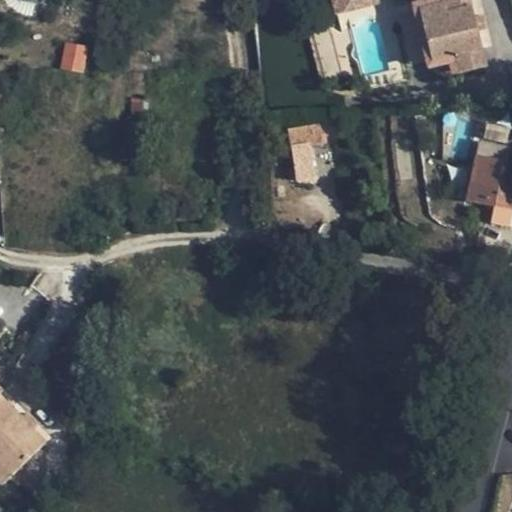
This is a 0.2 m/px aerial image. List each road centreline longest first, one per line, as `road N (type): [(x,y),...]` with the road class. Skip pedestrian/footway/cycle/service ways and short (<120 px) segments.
road 1 (residential): [(511,284),(233,230),(13,266),(0,254)]
road 2 (residential): [(511,359),(466,511)]
